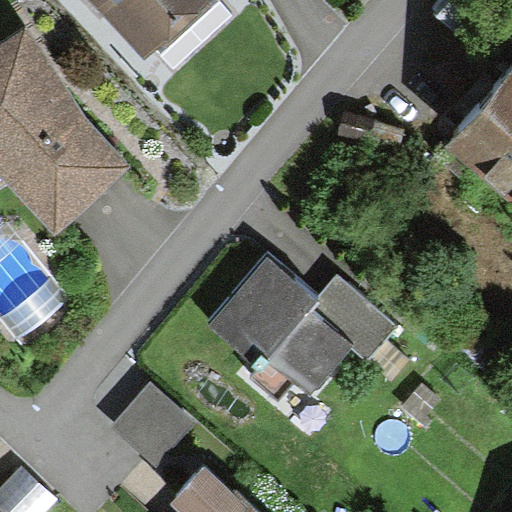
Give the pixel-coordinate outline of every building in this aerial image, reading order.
[(92,0),(151,62),(216,0),(92,0)] [(133,167),(24,19),(0,36),(0,169),(45,231),(133,167)] [(511,70),(462,128),(446,147),(511,204),(511,70)] [(392,316),(337,269),(323,286),(271,242),(208,316),(259,360),(250,371),(280,396),(295,378),(311,391),(353,341),(363,350),(392,316)] [(158,377),(117,420),(161,462),(202,419),(158,377)] [(204,511),(276,511),(234,472),(231,475),(206,452),(175,484),(205,511),(204,511)] [(0,511),(5,511),(12,506),(0,494),(0,511)]
